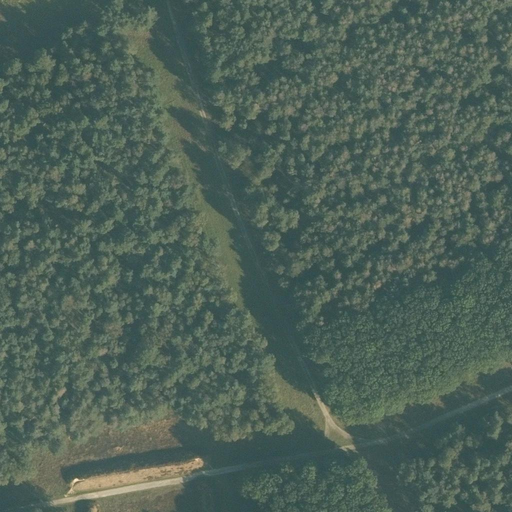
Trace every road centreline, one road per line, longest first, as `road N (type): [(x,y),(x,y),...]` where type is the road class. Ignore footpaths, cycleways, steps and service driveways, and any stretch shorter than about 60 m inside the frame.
road 1 (track): [(167,0),(226,190),(341,452)]
road 2 (track): [(341,452),(16,511)]
road 3 (track): [(511,385),(341,452)]
